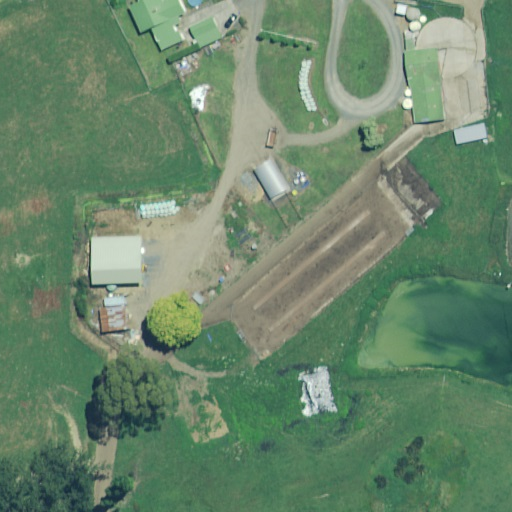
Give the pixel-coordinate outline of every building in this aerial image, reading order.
[(141,0),(143,3),(133,8),(145,34),(154,29),(164,51),(182,42),(176,28),(184,24),(180,16),(188,13),(182,0),(172,0),(170,1),(168,0),(141,0)] [(224,38),(214,18),(193,29),(202,49),(224,38)] [(417,19),(410,26),(417,35),(425,28),(417,19)] [(416,107),(417,123),(447,121),(440,49),(419,51),(418,39),(408,40),(412,91),(408,92),(408,97),(415,96),(415,101),(414,100),(413,99),(412,99),(411,99),(410,99),(409,99),(408,100),(407,100),(407,101),(406,102),(406,103),(405,103),(405,104),(405,105),(406,106),(406,107),(407,108),(407,109),(408,109),(409,110),(410,110),(411,110),(412,110),(413,110),(414,109),(415,109),(415,108),(416,107)] [(489,138),(486,124),(456,131),(460,145),(489,138)] [(292,191),(274,161),(256,171),(274,202),(292,191)] [(146,278),(142,234),(94,238),(98,282),(146,278)] [(129,330),(126,298),(108,300),(109,308),(103,309),(105,333),(129,330)]
